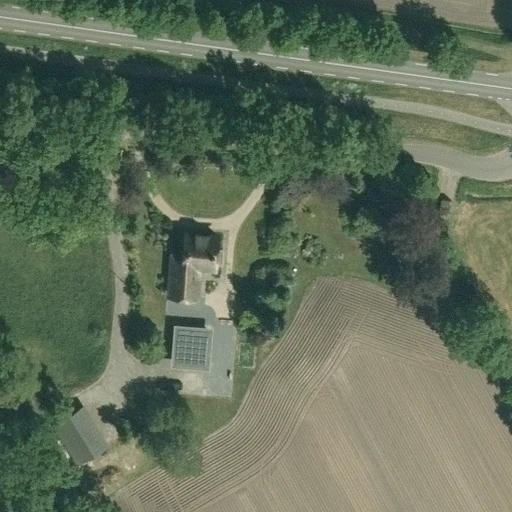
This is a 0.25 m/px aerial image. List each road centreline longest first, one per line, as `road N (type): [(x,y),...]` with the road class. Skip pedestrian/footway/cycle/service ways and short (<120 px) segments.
road 1 (secondary): [(0,19),(511,92)]
road 2 (unclassified): [(511,161),(476,168),(0,120)]
